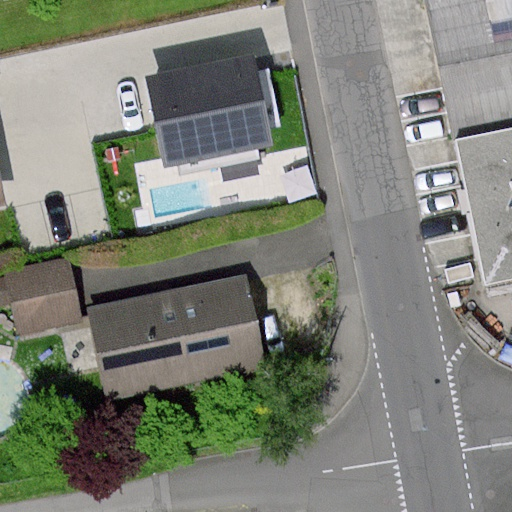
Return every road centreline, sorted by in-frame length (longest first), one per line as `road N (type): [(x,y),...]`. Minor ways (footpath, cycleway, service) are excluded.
road 1 (unclassified): [(340,0),(430,456)]
road 2 (residential): [(53,511),(430,456)]
